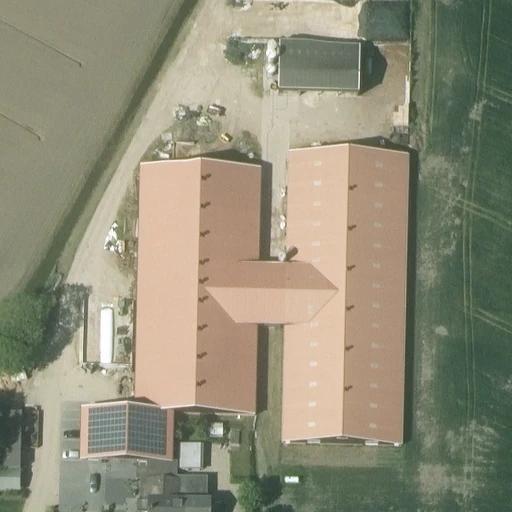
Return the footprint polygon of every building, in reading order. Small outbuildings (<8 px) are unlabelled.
[(410,43),(409,0),(335,0),(336,19),(340,19),(340,6),(361,6),(361,43),(410,43)] [(359,49),(279,47),(278,96),(358,98),(359,49)] [(282,445),(401,448),(407,159),(289,156),(282,445)] [(157,468),(156,483),(170,483),(170,476),(171,420),(249,423),(254,179),(130,179),(124,419),(69,418),(68,467),(157,468)] [(0,471),(19,472),(20,417),(0,415),(0,471)] [(202,472),(203,448),(178,447),(178,471),(202,472)] [(149,511),(210,511),(210,503),(206,503),(207,480),(176,479),(176,483),(170,483),(156,483),(145,483),(145,505),(150,506),(149,511)]
